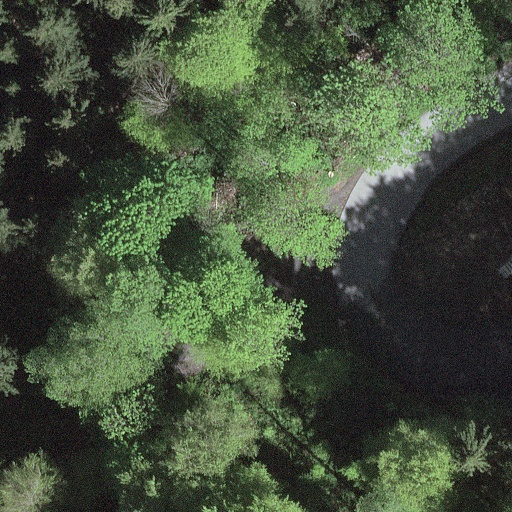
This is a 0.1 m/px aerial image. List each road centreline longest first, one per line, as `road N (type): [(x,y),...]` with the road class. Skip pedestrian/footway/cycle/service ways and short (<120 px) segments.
road 1 (track): [(390,197),(0,477)]
road 2 (tertiary): [(511,90),(425,141),(390,197),(381,253),(400,317),(448,356),(511,353)]
